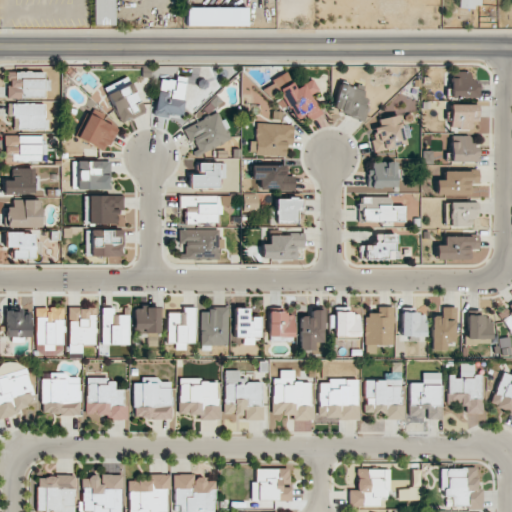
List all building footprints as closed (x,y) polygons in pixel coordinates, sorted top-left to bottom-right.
[(92,0),(93,25),(113,25),(112,0),(92,0)] [(458,0),(458,7),(480,8),(479,0),(458,0)] [(186,26),(247,26),(247,7),(186,7),(186,26)] [(7,98),(43,98),(43,90),(49,91),(49,80),(43,80),(43,72),(7,72),(7,98)] [(477,98),(478,81),(469,81),(469,72),(449,72),(448,98),(477,98)] [(295,118),(303,113),(309,122),(321,114),(310,95),(318,90),(311,79),(295,89),(284,73),(272,81),(295,118)] [(153,115),(178,120),(186,78),(175,76),(174,81),(160,79),(153,115)] [(119,123),(143,113),(128,77),(103,87),(119,123)] [(364,120),(368,105),(361,103),(365,90),(339,83),(332,111),(364,120)] [(12,130),(45,129),(44,103),(6,104),(7,116),(12,116),(12,130)] [(477,104),(449,105),(449,129),(470,129),(470,118),(477,118),(477,104)] [(184,125),(194,154),(232,142),(225,119),(220,120),(218,114),(184,125)] [(76,139),(105,152),(116,127),(87,115),(76,139)] [(377,120),(379,126),(370,128),(375,152),(405,145),(403,138),(408,137),(405,125),(400,126),(398,115),(377,120)] [(285,156),(285,144),(292,145),(292,125),(255,123),(255,141),(249,141),(249,155),(285,156)] [(40,135),(3,136),(4,162),(40,161),(40,154),(46,154),(46,144),(40,144),(40,135)] [(450,162),(477,162),(477,148),(470,148),(471,136),(450,136),(450,162)] [(109,161),(71,161),(71,189),(109,190),(109,161)] [(395,187),(396,163),(371,162),(371,171),(367,171),(367,187),(395,187)] [(189,188),(217,188),(217,178),(225,178),(225,163),(197,163),(197,175),(189,175),(189,188)] [(251,180),(259,179),(259,190),(294,189),(294,176),(284,176),(284,165),(251,166),(251,180)] [(33,193),(32,168),(11,169),(11,180),(3,180),(3,194),(33,193)] [(435,194),(468,195),(468,184),(477,184),(478,171),(443,170),(443,180),(435,180),(435,194)] [(123,196),(84,195),(84,224),(117,224),(117,210),(123,210),(123,196)] [(221,196),(179,196),(178,208),(184,208),(184,223),(215,224),(215,215),(221,215),(221,196)] [(358,222),(404,222),(404,206),(390,206),(390,197),(358,197),(358,222)] [(274,199),(275,224),(300,223),(300,198),(274,199)] [(40,228),(40,200),(12,199),(12,207),(5,207),(4,227),(40,228)] [(218,229),(178,229),(177,243),(184,243),(184,258),(217,258),(217,249),(221,249),(221,240),(218,240),(218,229)] [(84,230),(85,257),(122,256),(122,230),(84,230)] [(5,248),(11,247),(11,258),(33,258),(32,232),(4,233),(5,248)] [(261,244),(261,259),(294,259),(295,249),(303,249),(303,234),(268,234),(268,244),(261,244)] [(395,234),(379,234),(380,244),(359,244),(359,260),(396,259),(395,234)] [(443,236),(443,245),(435,245),(435,259),(468,259),(468,250),(478,249),(477,236),(443,236)] [(511,303),(499,310),(511,333),(511,303)] [(133,335),(158,336),(159,318),(163,318),(164,308),(134,307),(133,335)] [(359,336),(359,313),(348,313),(348,307),(334,307),(334,337),(359,336)] [(393,344),(392,307),(378,307),(378,313),(364,313),(365,354),(376,353),(376,345),(393,344)] [(431,316),(431,351),(445,351),(445,342),(455,342),(455,307),(441,307),(440,316),(431,316)] [(35,344),(43,345),(43,350),(54,351),(54,344),(62,344),(63,308),(35,308),(35,344)] [(68,353),(82,353),(82,345),(95,345),(95,308),(67,308),(68,353)] [(128,344),(128,315),(113,315),(113,308),(101,308),(101,344),(128,344)] [(167,313),(167,343),(175,343),(175,350),(186,350),(186,342),(193,343),(194,308),(182,308),(182,313),(167,313)] [(228,309),(200,308),(199,345),(227,346),(228,309)] [(258,317),(248,317),(248,308),(233,309),(234,338),(243,338),(243,343),(259,343),(258,317)] [(299,351),(314,350),(314,343),(323,342),(322,308),(309,308),(309,316),(299,317),(299,351)] [(5,310),(6,337),(30,336),(29,314),(21,314),(21,310),(5,310)] [(268,313),(269,342),(293,341),(292,312),(268,313)] [(424,313),(401,313),(401,337),(425,336),(424,313)] [(466,316),(466,344),(491,344),(491,316),(466,316)] [(491,402),(501,373),(510,376),(508,381),(511,382),(511,415),(505,413),(506,410),(496,407),(497,404),(491,402)] [(0,376),(4,375),(6,379),(23,374),(26,375),(29,386),(34,402),(25,404),(26,407),(15,410),(16,414),(0,419),(0,376)] [(447,375),(453,375),(453,378),(472,378),(472,376),(473,374),(479,374),(480,376),(480,399),(481,399),(481,413),(465,413),(465,406),(460,406),(460,403),(446,403),(446,394),(447,394),(447,375)] [(39,378),(63,379),(65,380),(65,384),(77,384),(77,391),(79,391),(79,414),(72,414),(72,415),(59,415),(59,413),(58,413),(56,415),(52,414),(50,413),(41,413),(41,404),(39,404),(39,378)] [(318,382),(328,383),(328,389),(337,389),(337,386),(344,386),(344,379),(357,379),(356,405),(358,405),(358,419),(345,419),(345,420),(336,420),(336,418),(323,417),(323,416),(316,416),(317,406),(318,406),(318,382)] [(363,380),(384,380),(384,386),(400,386),(400,397),(401,397),(401,405),(403,405),(403,419),(384,419),(384,413),(372,413),(372,412),(362,412),(362,405),(365,405),(365,398),(363,398),(363,380)] [(85,385),(87,384),(88,383),(93,383),(95,385),(105,385),(105,383),(107,381),(112,381),(113,382),(113,390),(122,390),(122,406),(125,406),(125,419),(106,420),(106,414),(95,414),(95,412),(91,412),(91,413),(84,413),(84,396),(85,395),(85,385)] [(178,385),(180,385),(181,383),(187,384),(188,385),(198,385),(198,382),(200,381),(205,381),(206,382),(215,382),(216,398),(217,398),(217,406),(218,406),(218,420),(199,420),(199,415),(188,415),(188,412),(185,412),(185,413),(177,413),(177,395),(179,395),(178,385)] [(272,385),(273,385),(274,383),(280,383),(281,385),(292,385),(292,383),(293,381),(299,381),(300,382),(309,382),(309,406),(312,406),(312,420),(292,420),(292,415),(282,415),(282,412),(278,412),(278,414),(270,414),(270,395),(272,395),(272,385)] [(224,385),(225,385),(226,383),(232,383),(234,385),(243,385),(245,382),(260,382),(261,419),(244,420),(244,409),(241,409),(242,415),(233,416),(233,413),(223,413),(223,403),(224,403),(223,402),(223,399),(224,398),(224,385)] [(408,382),(423,382),(423,385),(440,385),(440,419),(427,419),(427,409),(423,409),(423,418),(414,418),(414,416),(408,416),(408,382)] [(131,383),(155,383),(157,384),(157,388),(170,388),(170,396),(171,396),(171,419),(151,420),(150,418),(140,418),(140,416),(134,416),(134,407),(132,407),(131,383)] [(474,468),(447,468),(445,471),(445,475),(447,477),(447,480),(446,480),(446,489),(444,489),(443,490),(443,496),(444,497),(451,497),(451,505),(468,505),(468,509),(481,509),(481,489),(476,489),(476,478),(475,478),(474,468)] [(254,469),(286,469),(286,475),(288,475),(288,484),(280,483),(280,487),(290,487),(290,501),(276,501),(276,500),(257,500),(257,483),(254,483),(254,469)] [(356,470),(360,469),(382,469),(382,488),(385,490),(385,495),(384,497),(379,497),(379,506),(348,506),(348,490),(357,490),(356,488),(355,483),(356,481),(356,470)] [(37,478),(37,486),(35,486),(35,511),(59,511),(62,506),(73,506),(73,497),(74,497),(74,475),(68,475),(68,474),(54,475),(54,477),(53,476),(47,476),(45,478),(37,478)] [(172,474),(193,475),(193,480),(196,477),(202,477),(206,481),(214,481),(214,498),(212,498),(213,509),(210,511),(205,511),(203,509),(193,509),(193,511),(185,511),(179,511),(179,505),(173,505),(173,489),(172,488),(172,474)] [(80,478),(87,478),(90,475),(95,475),(98,478),(98,484),(100,484),(100,475),(122,475),(122,489),(119,489),(119,511),(108,511),(108,507),(101,507),(101,504),(92,504),(92,511),(81,511),(81,501),(80,501),(80,492),(81,492),(81,488),(81,487),(80,478)] [(127,481),(134,481),(134,482),(138,482),(138,481),(149,480),(149,475),(168,475),(168,489),(164,489),(165,511),(156,511),(155,511),(148,511),(148,509),(137,509),(136,510),(131,510),(129,509),(129,499),(128,499),(127,481)]
